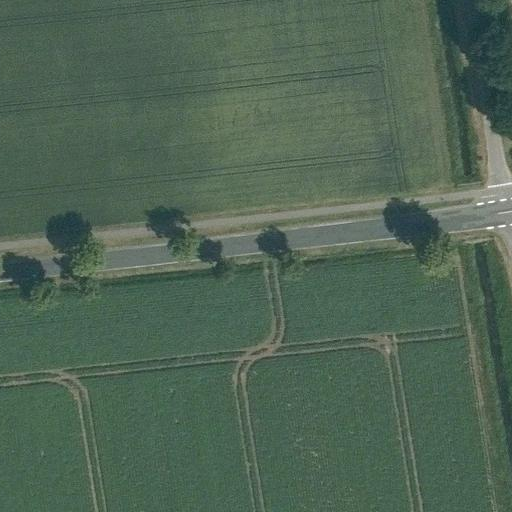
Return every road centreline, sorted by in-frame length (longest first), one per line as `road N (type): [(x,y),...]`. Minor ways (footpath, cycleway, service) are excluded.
road 1 (tertiary): [(0,267),(511,210)]
road 2 (track): [(511,226),(474,0)]
